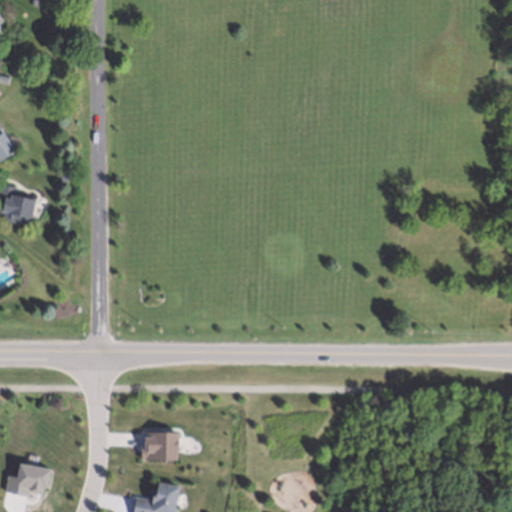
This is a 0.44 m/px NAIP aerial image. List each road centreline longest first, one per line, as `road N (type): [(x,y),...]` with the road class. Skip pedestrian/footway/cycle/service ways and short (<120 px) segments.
road 1 (tertiary): [(0,352),(511,355)]
road 2 (residential): [(92,0),(97,354)]
road 3 (residential): [(86,511),(98,439),(97,354)]
